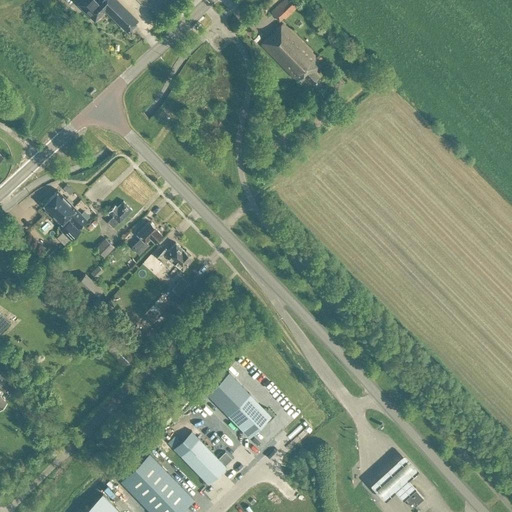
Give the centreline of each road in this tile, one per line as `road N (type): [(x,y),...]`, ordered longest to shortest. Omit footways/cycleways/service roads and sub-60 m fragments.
road 1 (tertiary): [(485,511),(99,105)]
road 2 (tertiary): [(99,105),(208,0)]
road 3 (tertiary): [(0,196),(99,105)]
road 4 (unclassified): [(217,511),(305,426)]
